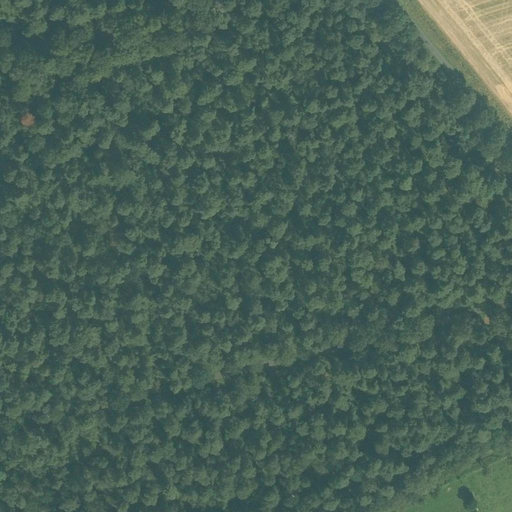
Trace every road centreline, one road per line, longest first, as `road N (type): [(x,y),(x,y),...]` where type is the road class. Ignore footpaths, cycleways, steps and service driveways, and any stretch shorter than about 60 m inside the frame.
road 1 (unclassified): [(511,296),(0,423)]
road 2 (unclassified): [(511,144),(393,0)]
